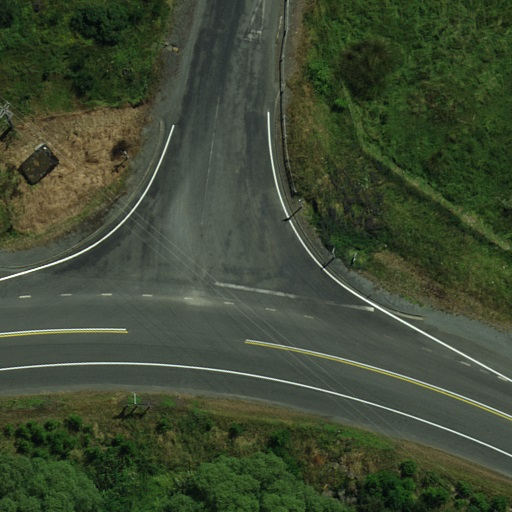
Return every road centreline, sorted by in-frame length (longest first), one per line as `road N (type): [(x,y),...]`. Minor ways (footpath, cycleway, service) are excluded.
road 1 (unclassified): [(244,0),(218,107),(197,337)]
road 2 (primary): [(511,418),(378,368),(197,337)]
road 3 (primary): [(197,337),(0,334)]
